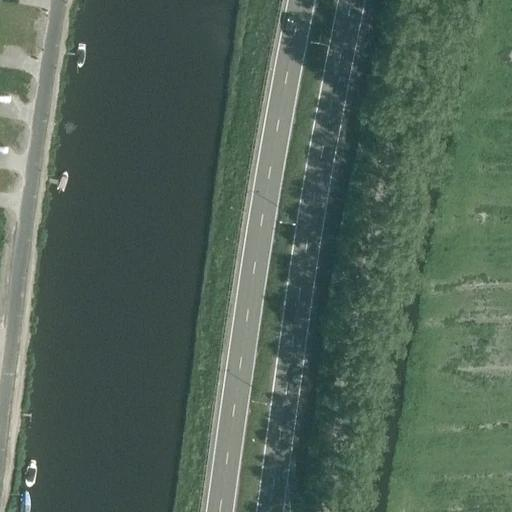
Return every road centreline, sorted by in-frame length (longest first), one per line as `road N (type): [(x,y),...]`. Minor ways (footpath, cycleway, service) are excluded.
road 1 (trunk): [(269,511),(352,0)]
road 2 (trunk): [(302,0),(219,511)]
road 3 (unclassified): [(0,467),(60,0)]
